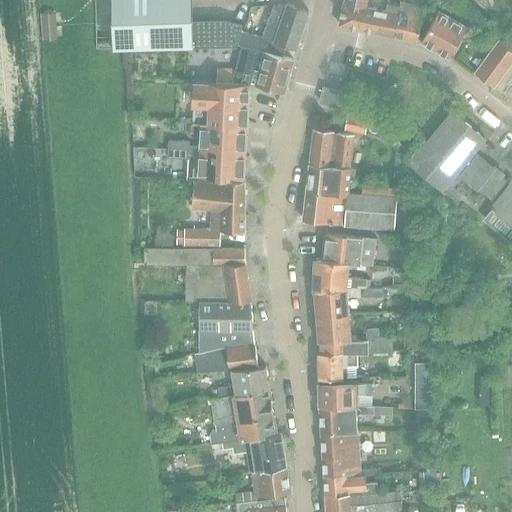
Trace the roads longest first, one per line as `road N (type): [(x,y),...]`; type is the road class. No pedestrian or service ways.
road 1 (unclassified): [(306,511),(275,231),(318,32)]
road 2 (unclassified): [(511,121),(455,75),(402,48),(318,32)]
